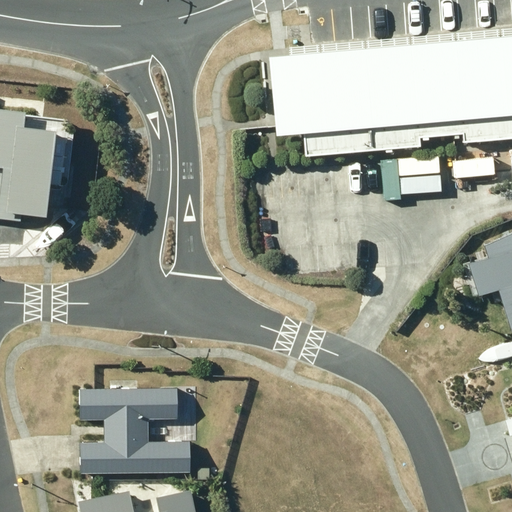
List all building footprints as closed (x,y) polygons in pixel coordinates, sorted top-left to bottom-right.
[(511,35),(249,57),(254,138),(404,124),(405,127),(511,116),(511,35)] [(0,162),(3,163),(0,188),(0,204),(46,209),(56,125),(24,121),(26,107),(0,103),(0,162)] [(511,146),(498,147),(500,189),(511,188),(511,146)] [(391,338),(407,352),(447,304),(431,291),(391,338)] [(471,347),(477,368),(505,360),(500,340),(471,347)] [(87,441),(87,470),(194,469),(193,436),(152,436),(152,416),(179,416),(179,390),(86,391),(86,417),(109,417),(109,441),(87,441)] [(80,497),(82,511),(200,511),(195,486),(158,494),(162,511),(140,511),(135,485),(80,497)]
